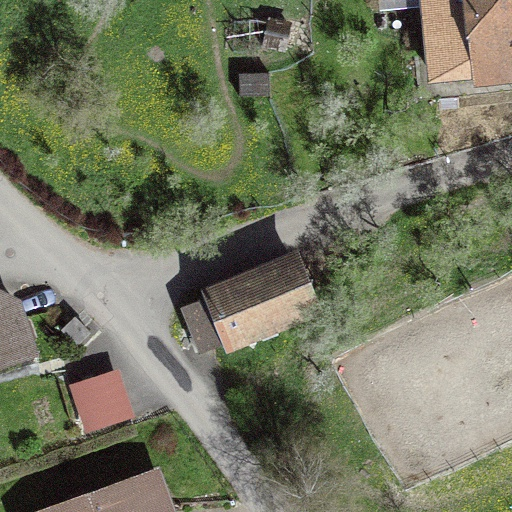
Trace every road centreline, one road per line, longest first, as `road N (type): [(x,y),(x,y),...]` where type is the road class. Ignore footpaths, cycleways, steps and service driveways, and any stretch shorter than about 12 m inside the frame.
road 1 (residential): [(511,175),(94,299)]
road 2 (tertiary): [(94,299),(257,511)]
